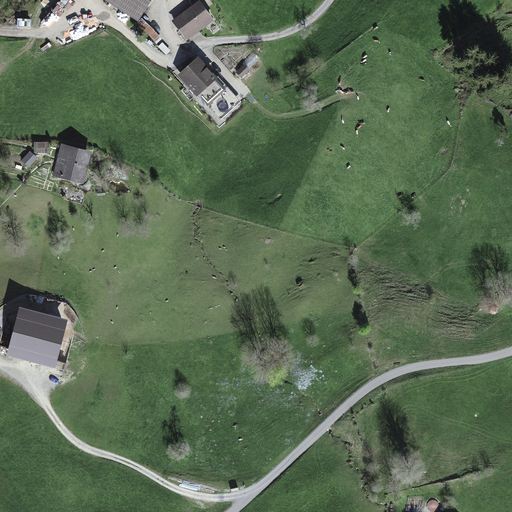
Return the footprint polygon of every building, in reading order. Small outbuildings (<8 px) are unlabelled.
[(108,0),(138,18),(149,0),(108,0)] [(201,0),(196,0),(172,19),(187,39),(215,18),(201,0)] [(198,53),(177,73),(197,94),(198,93),(222,119),(242,100),(227,84),(225,86),(217,76),(218,75),(198,53)] [(250,69),(244,64),(236,72),(241,77),(250,69)] [(49,141),(34,141),(34,152),(50,152),(49,141)] [(61,142),(53,175),(83,182),(91,149),(61,142)] [(38,157),(30,150),(21,159),(29,167),(38,157)] [(0,341),(0,345),(8,347),(7,354),(56,365),(57,361),(66,363),(74,334),(67,319),(68,316),(65,315),(62,309),(44,305),(36,308),(19,303),(17,314),(6,317),(0,341)]
